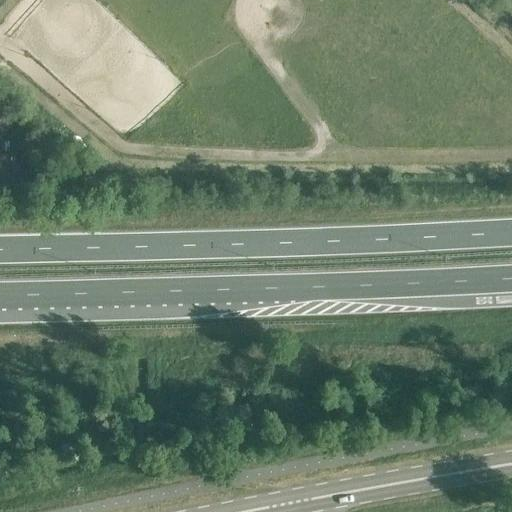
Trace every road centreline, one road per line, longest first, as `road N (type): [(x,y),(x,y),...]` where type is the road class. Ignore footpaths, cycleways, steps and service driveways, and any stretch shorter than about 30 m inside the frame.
road 1 (trunk): [(511,233),(0,252)]
road 2 (trunk): [(0,297),(511,279)]
road 3 (secondary): [(511,463),(249,511)]
